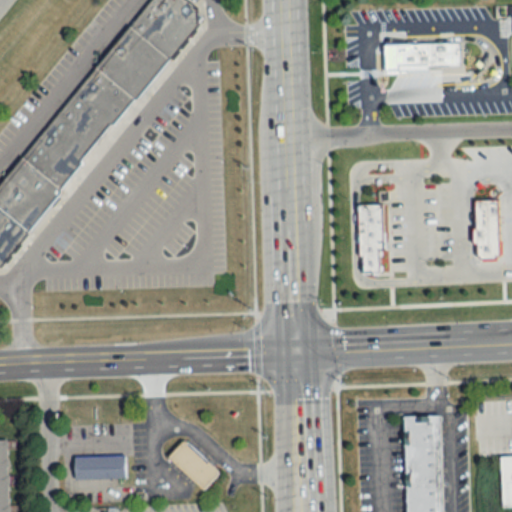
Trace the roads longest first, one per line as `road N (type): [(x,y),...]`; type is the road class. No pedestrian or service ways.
road 1 (tertiary): [(276,0),(288,349)]
road 2 (tertiary): [(0,362),(288,349)]
road 3 (tertiary): [(288,349),(511,339)]
road 4 (tertiary): [(288,349),(294,511)]
